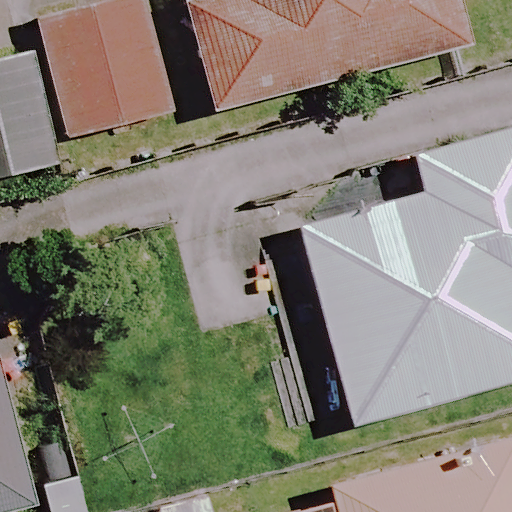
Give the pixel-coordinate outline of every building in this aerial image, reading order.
[(162,0),(163,2),(189,118),(457,57),(444,0),(162,0)] [(36,38),(0,45),(0,173),(63,160),(36,38)] [(511,135),(396,168),(406,203),(280,239),(335,434),(511,383),(511,135)] [(0,511),(12,511),(57,501),(4,354),(0,354),(0,511)] [(511,511),(511,443),(308,494),(312,511),(511,511)]
